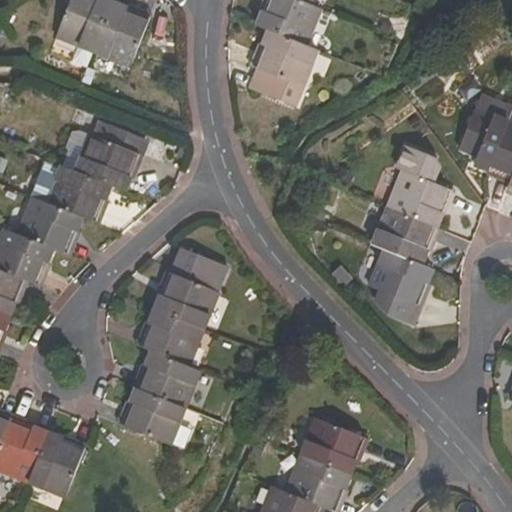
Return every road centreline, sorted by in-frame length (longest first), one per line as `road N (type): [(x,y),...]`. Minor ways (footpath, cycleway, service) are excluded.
road 1 (residential): [(450,435),(272,253),(227,170)]
road 2 (residential): [(227,170),(113,270),(72,325)]
road 3 (residential): [(227,170),(208,89),(204,0)]
road 4 (residential): [(450,435),(494,299)]
road 5 (residential): [(72,325),(41,337),(33,358),(48,387),(81,392)]
